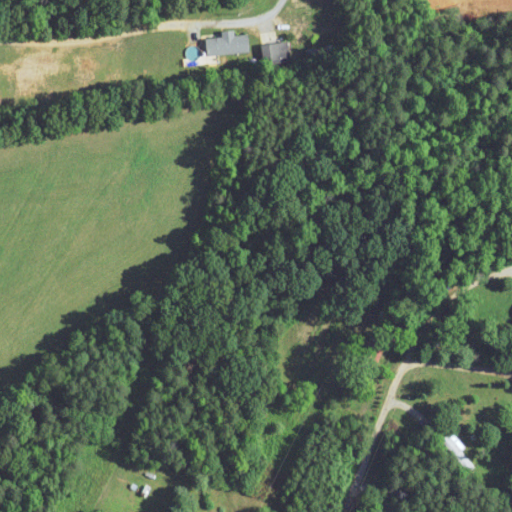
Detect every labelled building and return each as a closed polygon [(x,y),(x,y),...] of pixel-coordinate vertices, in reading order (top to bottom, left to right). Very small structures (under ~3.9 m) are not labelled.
[(206,39),(207,56),(250,54),(249,36),(235,37),(235,31),(223,32),(223,38),(206,39)] [(291,63),(289,43),(262,46),(264,66),(291,63)] [(18,73),(20,82),(41,76),(39,67),(18,73)] [(389,368),(393,348),(366,342),(362,362),(389,368)] [(468,474),(477,467),(450,433),(442,439),(468,474)]
